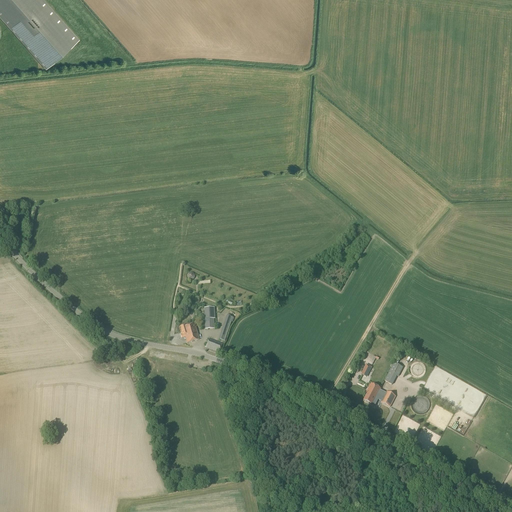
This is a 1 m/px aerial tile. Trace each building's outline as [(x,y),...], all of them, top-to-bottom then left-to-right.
[(0,0),(0,17),(46,69),(79,39),(44,0),(0,0)] [(205,329),(214,329),(213,319),(214,319),(214,308),(204,308),(205,329)] [(224,342),(232,318),(226,316),(219,340),(224,342)] [(199,340),(195,325),(186,327),(186,325),(179,327),(181,335),(180,335),(181,339),(185,337),(187,344),(199,340)] [(219,353),(222,344),(209,339),(206,348),(219,353)] [(398,377),(403,368),(393,363),(384,381),(392,386),(396,377),(398,377)] [(366,378),(372,368),(366,365),(360,375),(366,378)] [(384,397),(378,394),(380,389),(371,384),(365,394),(367,394),(363,401),(371,405),(374,398),(381,402),(381,403),(390,407),(395,397),(386,392),(384,397)]
